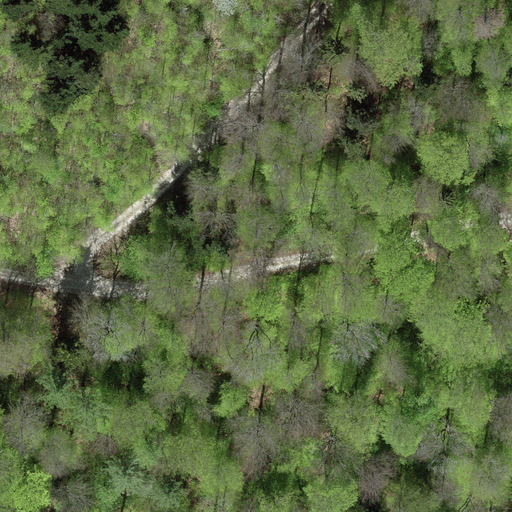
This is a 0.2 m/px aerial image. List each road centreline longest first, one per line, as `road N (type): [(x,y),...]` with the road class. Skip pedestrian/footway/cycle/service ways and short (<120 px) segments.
road 1 (unclassified): [(511,217),(164,292),(0,273)]
road 2 (track): [(511,230),(245,443),(135,511)]
road 3 (track): [(68,284),(84,252),(169,174),(327,0)]
road 4 (track): [(37,511),(40,472),(62,432),(164,292)]
